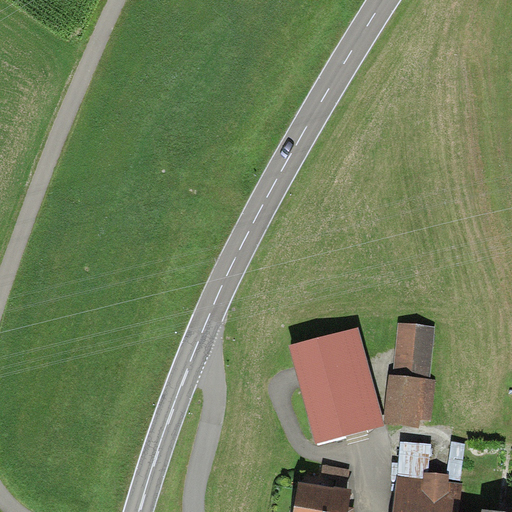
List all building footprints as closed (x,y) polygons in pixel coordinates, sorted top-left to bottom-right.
[(435,328),(400,325),(396,378),(431,380),(435,328)] [(358,330),(289,349),(316,446),(385,427),(358,330)] [(431,380),(396,378),(389,377),(385,425),(419,428),(420,420),(433,421),(436,381),(431,380)] [(456,511),(461,486),(447,484),(448,478),(428,475),(431,446),(400,443),(398,463),(394,462),(390,493),(394,494),(391,511),(456,511)] [(318,488),(299,484),(294,511),(350,511),(354,494),(346,493),(351,470),(322,465),(318,488)]
